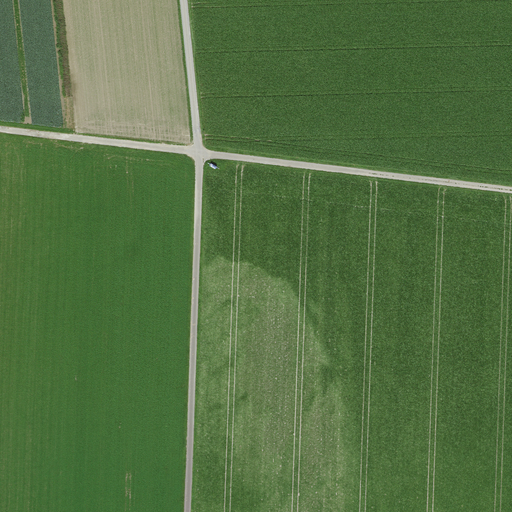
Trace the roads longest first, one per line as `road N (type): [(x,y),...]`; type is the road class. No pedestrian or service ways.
road 1 (track): [(199,155),(187,511)]
road 2 (track): [(511,193),(199,155)]
road 3 (track): [(199,155),(0,131)]
road 4 (track): [(184,0),(199,155)]
